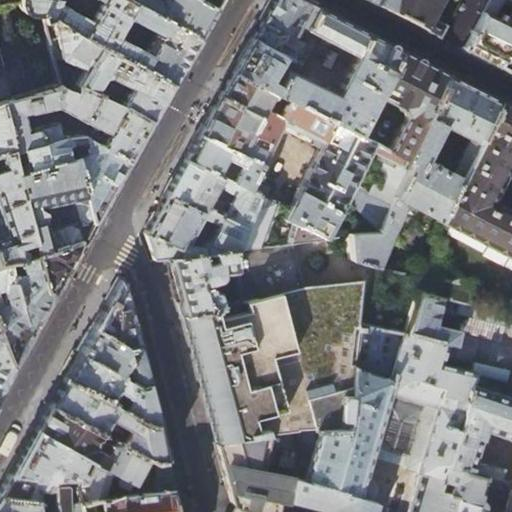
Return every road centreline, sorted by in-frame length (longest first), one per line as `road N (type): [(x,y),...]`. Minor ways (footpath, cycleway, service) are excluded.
road 1 (residential): [(202,511),(146,278),(108,237)]
road 2 (tertiary): [(108,237),(243,0)]
road 3 (tertiary): [(0,428),(108,237)]
road 4 (residential): [(511,89),(339,0)]
